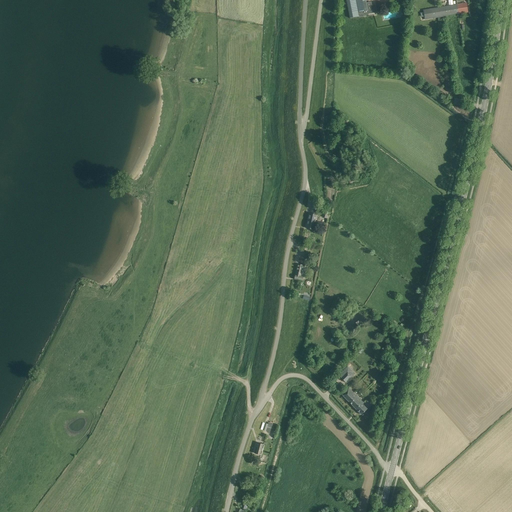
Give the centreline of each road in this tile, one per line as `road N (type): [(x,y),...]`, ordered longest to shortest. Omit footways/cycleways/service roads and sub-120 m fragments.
road 1 (secondary): [(392,468),(481,124),(501,0)]
road 2 (unclassified): [(258,405),(304,187),(299,129)]
road 3 (unclassified): [(392,468),(304,377),(283,377),(258,405)]
road 4 (unclassified): [(321,0),(299,129)]
road 5 (unclassified): [(299,129),(305,0)]
